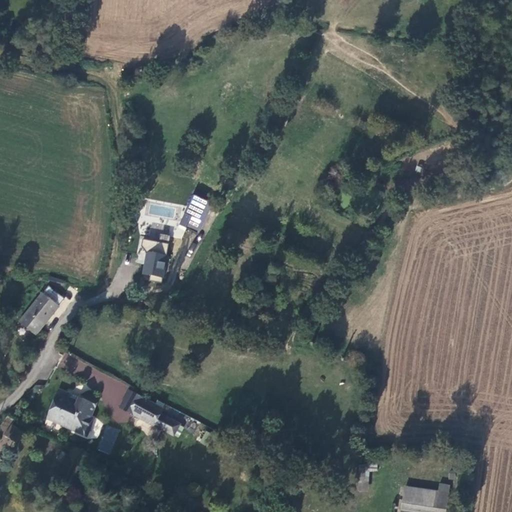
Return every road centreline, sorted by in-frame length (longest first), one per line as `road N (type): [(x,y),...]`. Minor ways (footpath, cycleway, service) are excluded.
road 1 (track): [(0,52),(116,85),(126,164),(106,297)]
road 2 (residential): [(0,408),(39,367),(59,325),(106,297)]
